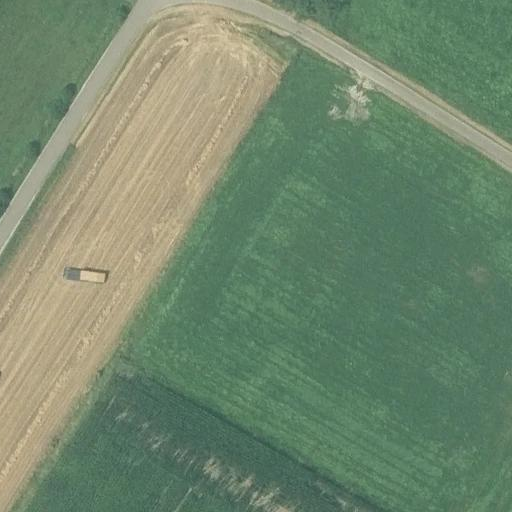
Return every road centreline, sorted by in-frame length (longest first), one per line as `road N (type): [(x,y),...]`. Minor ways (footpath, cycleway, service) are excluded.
road 1 (unclassified): [(511,161),(277,17),(229,0)]
road 2 (unclassified): [(148,0),(0,234)]
